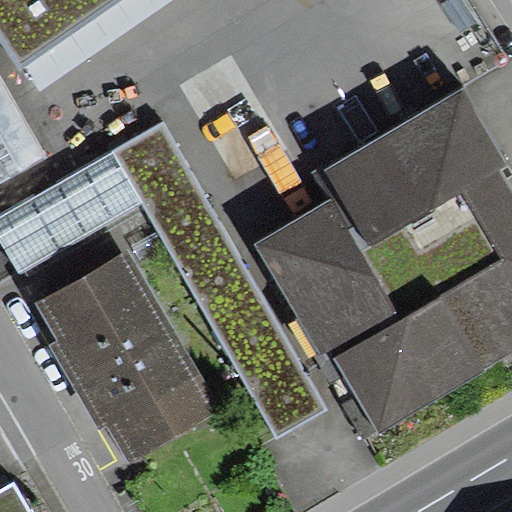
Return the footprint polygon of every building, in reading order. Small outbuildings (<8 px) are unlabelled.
[(181,0),(0,0),(0,36),(42,97),(181,0)] [(332,355),(356,397),(341,407),(362,443),(511,355),(511,197),(498,173),(508,167),(462,90),(315,176),(331,203),(254,248),(321,362),(332,355)] [(160,124),(149,106),(105,132),(116,150),(109,155),(139,206),(277,441),(260,451),(293,505),(332,482),(338,493),(378,469),(362,443),(341,407),(316,366),(307,371),(161,124),(160,124)] [(139,206),(109,155),(0,218),(0,243),(19,277),(139,206)] [(218,419),(122,257),(33,309),(128,471),(218,419)] [(0,511),(27,511),(10,484),(0,489),(0,511)]
